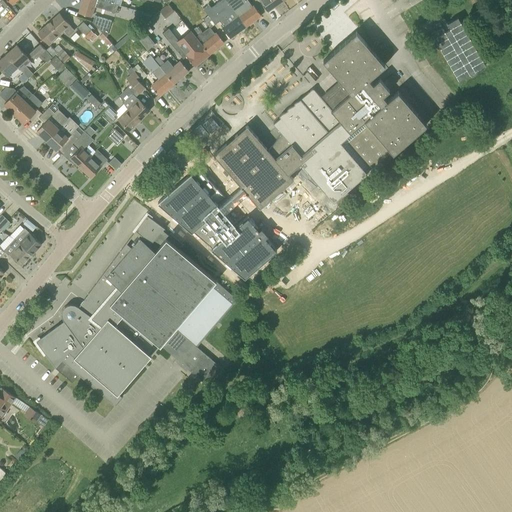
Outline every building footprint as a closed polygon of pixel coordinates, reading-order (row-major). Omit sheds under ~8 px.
[(94,6),(111,11),(116,13),(119,5),(114,4),(102,0),(82,0),(79,12),(91,16),(94,6)] [(228,2),(233,8),(246,27),(261,15),(258,11),(257,9),(257,10),(253,5),(252,6),(247,0),(227,0),(228,2)] [(283,0),(282,0),(259,0),(267,11),(283,0)] [(204,10),(208,15),(215,25),(225,18),(228,23),(223,27),(230,38),(246,27),(233,8),(228,2),(214,12),(210,6),(204,10)] [(161,10),(167,17),(175,10),(169,3),(161,10)] [(60,13),(49,23),(60,35),(64,31),(69,35),(75,30),(60,13)] [(443,46),(458,78),(483,66),(483,67),(488,64),(484,56),(485,63),(461,14),(448,21),(446,17),(436,22),(437,35),(443,46)] [(92,22),(103,33),(106,37),(112,21),(94,15),(92,22)] [(196,27),(191,31),(195,37),(209,54),(224,42),(216,32),(215,34),(211,28),(215,25),(208,15),(203,19),(209,27),(203,33),(198,27),(197,28),(196,27)] [(85,36),(91,30),(83,21),(77,27),(85,36)] [(49,44),(60,35),(49,23),(38,32),(49,44)] [(195,37),(191,31),(178,40),(168,28),(162,33),(177,50),(180,48),(195,66),(209,54),(195,37)] [(97,37),(91,30),(85,36),(92,42),(97,37)] [(143,31),(135,37),(148,52),(156,46),(143,31)] [(334,201),(367,172),(392,151),(393,153),(427,124),(398,91),(387,100),(383,95),(389,90),(383,82),(379,78),(373,84),(369,79),(385,65),(356,32),(323,60),(347,87),(327,104),(314,89),(313,88),(312,89),(300,99),(297,101),(295,102),(294,103),(294,104),(292,105),(288,108),(287,109),(288,110),(285,111),(281,114),(279,116),(280,118),(273,123),(282,133),(268,150),(247,125),(214,154),(233,177),(260,208),(293,179),(289,173),(301,163),(334,201)] [(52,57),(46,50),(40,44),(30,53),(34,58),(39,53),(47,62),(52,57)] [(17,45),(7,54),(18,66),(22,62),(25,65),(30,60),(29,59),(30,59),(17,45)] [(50,46),(46,50),(52,57),(57,53),(50,46)] [(74,56),(91,66),(94,61),(77,51),(74,56)] [(0,66),(8,75),(18,66),(7,54),(0,59),(0,66)] [(49,61),(59,71),(65,66),(56,55),(49,61)] [(155,60),(160,66),(174,83),(189,71),(180,61),(168,72),(165,69),(167,67),(158,57),(155,60)] [(147,66),(152,72),(158,79),(151,85),(160,95),(174,83),(160,66),(155,60),(147,66)] [(133,68),(142,79),(147,75),(138,64),(133,68)] [(57,77),(67,87),(76,78),(66,68),(57,77)] [(139,81),(142,79),(133,68),(128,72),(130,74),(126,77),(140,93),(145,88),(139,81)] [(386,78),(389,83),(397,80),(395,75),(386,78)] [(4,96),(12,88),(8,85),(0,92),(4,96)] [(14,113),(26,101),(16,92),(4,104),(14,113)] [(96,93),(89,96),(94,107),(100,104),(96,93)] [(34,104),(38,99),(32,94),(26,101),(14,113),(24,122),(38,107),(34,104)] [(126,107),(128,109),(139,120),(149,110),(133,94),(124,103),(126,107)] [(113,121),(116,118),(117,117),(115,116),(117,113),(105,100),(101,104),(106,109),(103,111),(113,121)] [(39,117),(45,123),(37,131),(47,140),(58,128),(49,119),(51,118),(50,117),(54,113),(57,115),(61,111),(57,107),(53,111),(48,107),(39,117)] [(139,120),(128,109),(118,119),(129,130),(139,120)] [(90,126),(85,131),(81,135),(63,154),(71,161),(72,160),(80,167),(92,155),(85,149),(94,139),(90,136),(95,131),(90,126)] [(63,133),(58,128),(47,140),(56,150),(57,149),(63,154),(81,135),(75,129),(71,134),(66,129),(63,133)] [(124,137),(115,129),(108,136),(117,144),(124,137)] [(96,150),(92,155),(80,167),(91,177),(107,160),(96,150)] [(110,161),(117,167),(122,162),(115,156),(110,161)] [(312,197),(294,212),(310,231),(328,216),(312,197)] [(10,222),(2,215),(2,214),(0,216),(0,230),(1,231),(10,222)] [(160,345),(175,328),(215,280),(178,248),(182,244),(170,233),(169,235),(163,230),(164,228),(165,229),(165,228),(147,215),(79,306),(75,304),(71,304),(68,305),(65,307),(63,310),(62,313),(62,317),(64,321),(36,341),(55,368),(56,367),(62,360),(114,406),(122,397),(118,394),(151,355),(147,351),(155,341),(160,345)] [(36,226),(27,219),(23,224),(33,231),(36,226)] [(18,241),(31,254),(41,244),(29,232),(29,233),(25,229),(15,239),(18,241)] [(15,239),(4,251),(5,252),(8,255),(8,256),(10,254),(22,264),(31,254),(18,241),(15,239)] [(237,299),(215,280),(175,328),(160,345),(179,361),(190,371),(209,387),(224,370),(197,346),(237,299)] [(0,416),(2,417),(16,397),(1,387),(0,389),(0,416)] [(30,407),(24,415),(35,422),(41,414),(30,407)]
